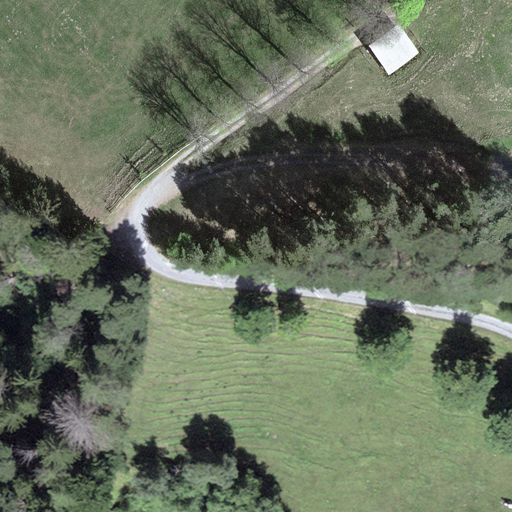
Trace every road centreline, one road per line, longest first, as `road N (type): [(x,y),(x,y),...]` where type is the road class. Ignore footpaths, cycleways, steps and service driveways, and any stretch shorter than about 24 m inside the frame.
road 1 (track): [(511,335),(460,318),(176,273),(141,249),(136,221),(147,191),(398,0)]
road 2 (track): [(147,191),(260,160),(373,154),(511,177)]
